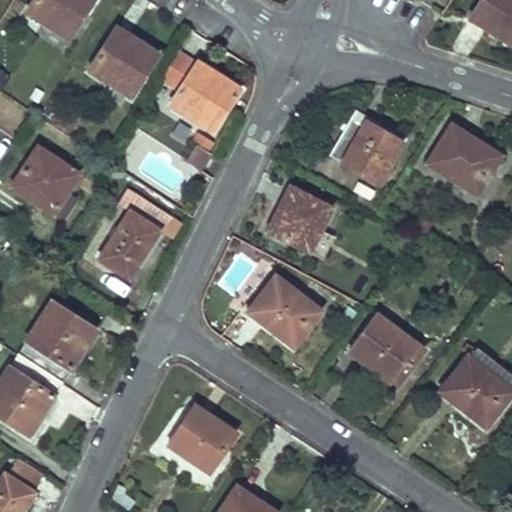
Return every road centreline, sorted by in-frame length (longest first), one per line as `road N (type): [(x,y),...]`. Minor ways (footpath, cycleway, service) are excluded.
road 1 (residential): [(434,511),(167,328)]
road 2 (residential): [(167,328),(311,43)]
road 3 (residential): [(311,43),(389,57),(511,96)]
road 4 (residential): [(73,511),(167,328)]
